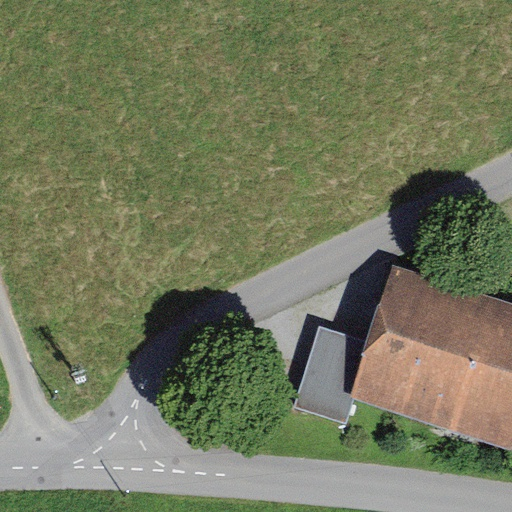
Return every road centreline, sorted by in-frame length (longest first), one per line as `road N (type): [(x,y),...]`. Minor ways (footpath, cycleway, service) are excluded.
road 1 (unclassified): [(121,468),(150,363),(214,320),(511,176)]
road 2 (unclassified): [(121,468),(333,481),(511,505)]
road 3 (unclassified): [(0,468),(121,468)]
